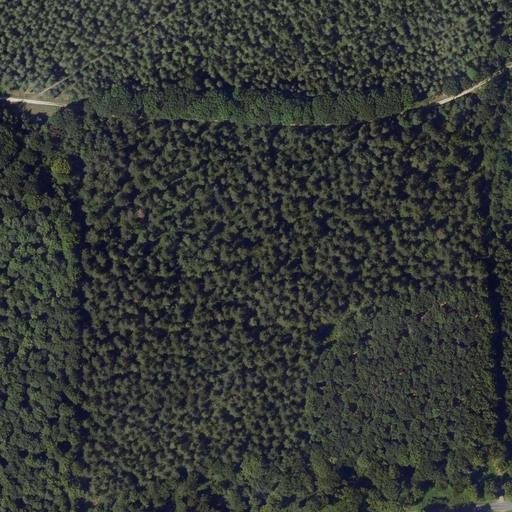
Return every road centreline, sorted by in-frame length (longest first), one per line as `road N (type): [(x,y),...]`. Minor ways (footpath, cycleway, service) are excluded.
road 1 (track): [(511,67),(437,104),(320,124),(122,118),(0,97)]
road 2 (track): [(481,86),(500,507)]
road 3 (track): [(86,511),(83,112)]
